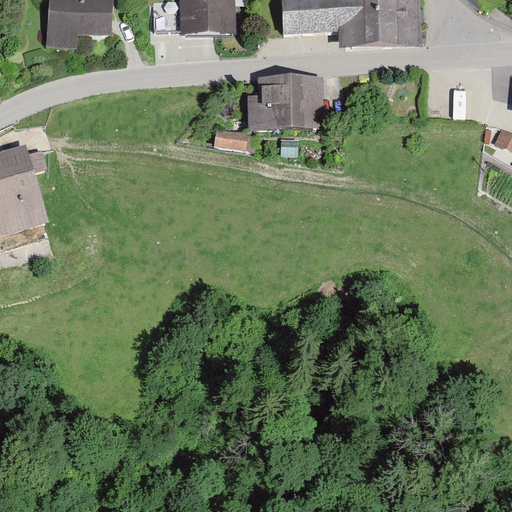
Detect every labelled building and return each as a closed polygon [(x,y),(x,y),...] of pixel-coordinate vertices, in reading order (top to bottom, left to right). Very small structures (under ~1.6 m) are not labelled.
[(48,0),(46,33),(106,37),(108,0),(48,0)] [(180,0),(182,34),(229,32),(228,3),(228,0),(180,0)] [(348,48),(416,47),(414,0),(293,0),(294,1),(278,2),(280,37),(338,34),(339,48),(348,48)] [(462,0),(484,17),(494,4),(488,0),(462,0)] [(503,0),(497,7),(511,19),(511,17),(511,2),(509,0),(503,0)] [(314,129),(313,129),(313,85),(260,86),(260,93),(251,93),(251,132),(314,131),(314,129)] [(214,149),(242,153),(244,138),(216,135),(214,149)] [(0,237),(42,226),(27,177),(41,173),(36,155),(0,166),(0,237)]
